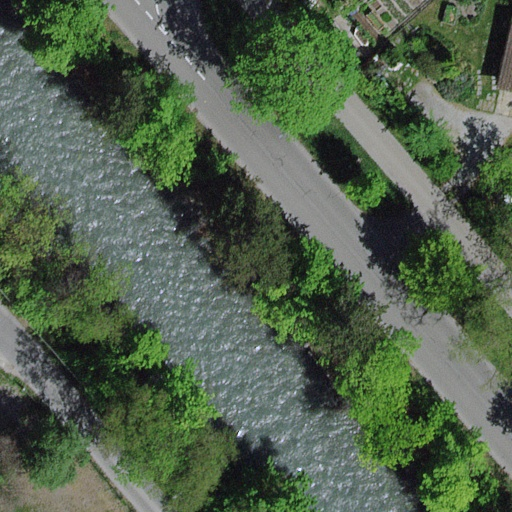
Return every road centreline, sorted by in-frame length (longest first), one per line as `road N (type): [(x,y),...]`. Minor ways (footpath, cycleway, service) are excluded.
road 1 (residential): [(137,0),(511,432)]
road 2 (residential): [(0,328),(159,511)]
